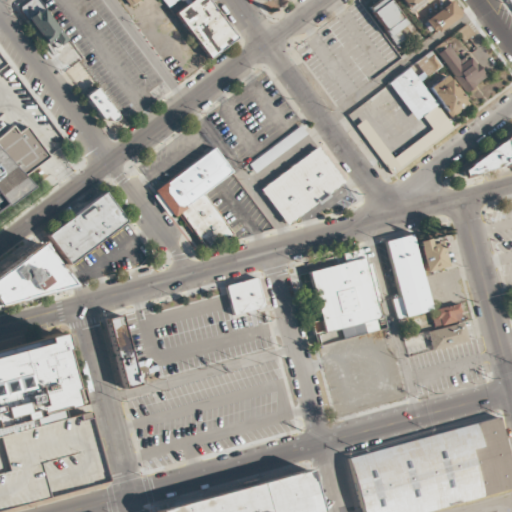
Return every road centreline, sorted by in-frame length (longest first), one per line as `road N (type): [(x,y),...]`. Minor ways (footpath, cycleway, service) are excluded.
road 1 (residential): [(67,511),(511,392)]
road 2 (residential): [(0,327),(391,219)]
road 3 (tertiary): [(0,247),(268,45)]
road 4 (residential): [(191,275),(0,14)]
road 5 (residential): [(273,252),(338,511)]
road 6 (residential): [(391,219),(268,45)]
road 7 (residential): [(80,306),(136,511)]
road 8 (residential): [(424,416),(369,226)]
road 9 (residential): [(463,199),(511,381)]
road 10 (residential): [(391,219),(427,173),(511,107)]
